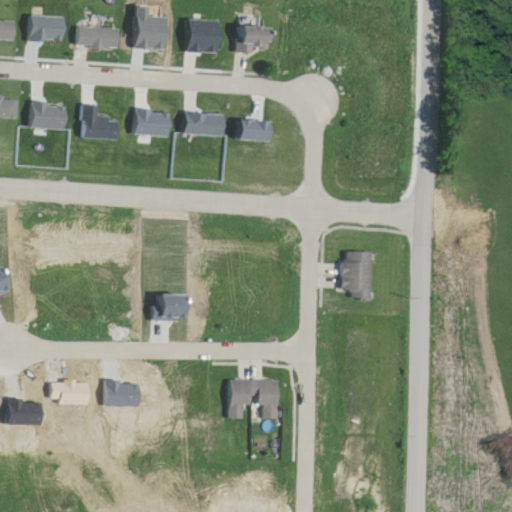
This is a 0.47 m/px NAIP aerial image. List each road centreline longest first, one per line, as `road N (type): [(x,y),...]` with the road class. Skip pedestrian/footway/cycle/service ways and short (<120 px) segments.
road 1 (tertiary): [(417,511),(430,0)]
road 2 (residential): [(426,204),(0,175)]
road 3 (residential): [(0,56),(282,80),(304,97),(318,132),(320,199)]
road 4 (residential): [(313,340),(0,345)]
road 5 (residential): [(320,199),(309,511)]
